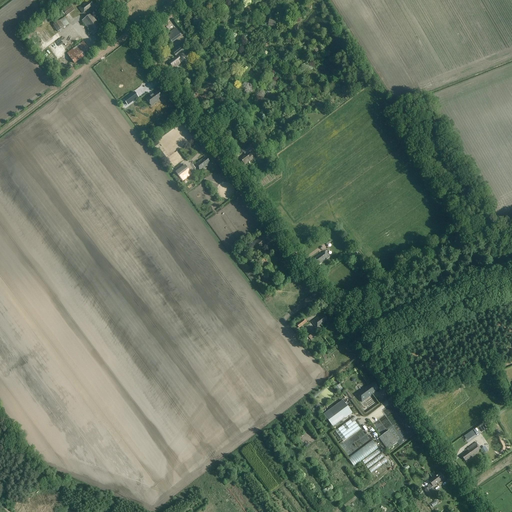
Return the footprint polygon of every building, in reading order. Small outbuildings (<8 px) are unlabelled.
[(82,14),(93,5),(89,0),(78,8),(82,14)] [(70,5),(63,11),(67,15),(74,10),(70,5)] [(102,28),(91,14),(82,21),(93,35),(102,28)] [(58,32),(63,28),(69,24),(64,17),(59,21),(53,25),(58,32)] [(171,34),(168,37),(171,41),(180,35),(176,28),(170,33),(171,34)] [(91,52),(83,42),(67,54),(75,64),(91,52)] [(169,63),(173,68),(184,60),(180,55),(180,54),(179,55),(178,54),(183,50),(179,45),(172,51),(175,56),(176,56),(177,57),(169,63)] [(127,105),(137,97),(134,92),(123,100),(127,105)] [(158,99),(161,97),(158,92),(153,95),(153,94),(146,99),(151,106),(159,100),(158,99)] [(255,139),(248,144),(250,147),(258,142),(255,139)] [(251,160),(254,158),(250,153),(249,153),(249,152),(251,150),(247,145),(241,150),(245,155),(247,153),(248,154),(241,159),(245,165),(251,160)] [(207,166),(211,164),(205,157),(195,165),(200,171),(206,166),(207,166)] [(175,172),(176,173),(181,180),(182,182),(182,181),(186,179),(191,175),(192,174),(191,174),(189,171),(185,165),(184,165),(180,168),(176,171),(175,172)] [(264,235),(253,243),(257,249),(259,251),(263,248),(261,245),(268,241),(264,235)] [(319,265),(330,257),(326,251),(315,259),(319,265)] [(323,314),(311,322),(316,328),(327,320),(323,314)] [(304,319),(297,324),(299,328),(307,322),(304,319)] [(372,394),(378,389),(374,383),(369,386),(368,385),(356,394),(362,403),(373,395),(372,394)] [(343,400),(324,415),(330,424),(342,416),(344,419),(353,413),(343,400)] [(388,450),(398,443),(389,431),(379,438),(388,450)] [(473,457),(482,450),(476,442),(466,449),(468,451),(461,456),(466,463),(473,457)] [(379,450),(376,445),(359,456),(362,462),(379,450)] [(386,462),(385,462),(383,458),(365,470),(371,478),(388,466),(386,462)] [(343,471),(348,478),(352,475),(347,468),(343,471)] [(430,483),(427,486),(428,487),(424,490),(429,497),(433,494),(429,489),(444,478),(440,472),(429,481),(430,483)] [(358,491),(361,489),(353,475),(349,477),(358,491)] [(385,479),(357,500),(360,504),(388,483),(385,479)]
